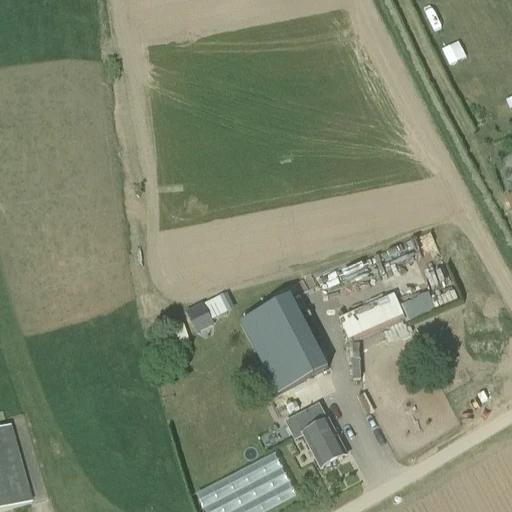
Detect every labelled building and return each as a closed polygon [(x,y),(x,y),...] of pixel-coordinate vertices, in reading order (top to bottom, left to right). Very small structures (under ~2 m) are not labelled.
[(399,303),(405,322),(435,312),(429,294),(399,303)] [(203,306),(187,314),(192,325),(208,317),(203,306)] [(387,341),(409,335),(403,310),(381,316),(387,341)] [(162,334),(168,350),(189,342),(184,327),(162,334)] [(322,368),(277,389),(289,414),(334,392),(322,368)] [(320,411),(287,427),(296,447),(305,443),(320,471),(345,458),(328,425),(327,425),(320,411)] [(0,511),(7,511),(31,505),(9,428),(0,430),(0,511)]
